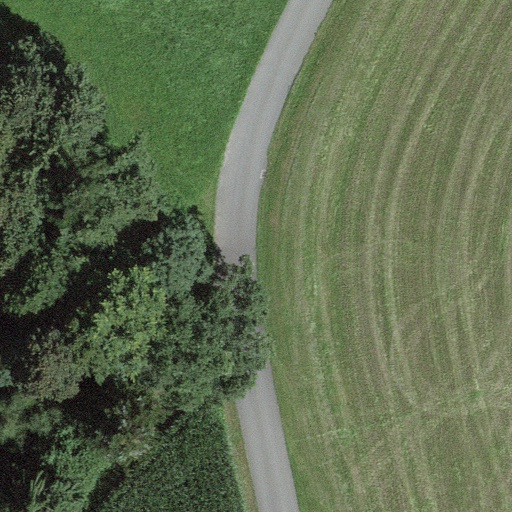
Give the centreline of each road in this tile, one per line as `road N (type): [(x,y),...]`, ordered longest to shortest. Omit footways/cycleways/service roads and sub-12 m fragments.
road 1 (residential): [(316,0),(252,138),(239,207),(240,290),(282,511)]
road 2 (track): [(0,364),(150,331),(240,290)]
